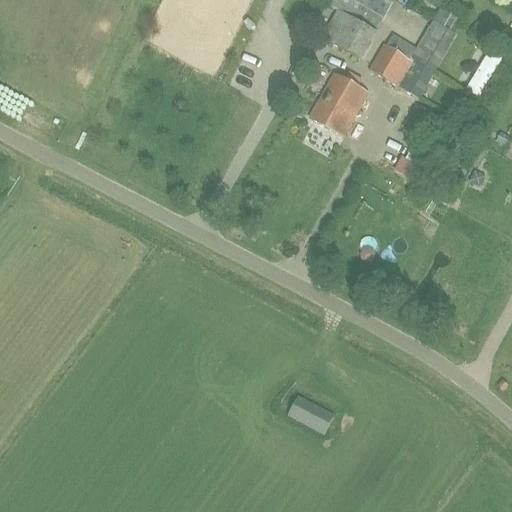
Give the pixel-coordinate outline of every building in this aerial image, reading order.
[(340,12),(324,40),(360,61),(376,33),(393,4),(386,0),(329,0),(327,5),(336,10),(340,12)] [(383,45),(368,71),(418,100),(455,35),(462,23),(440,10),(434,21),(433,22),(417,50),(393,37),(387,48),(383,45)] [(485,61),(466,92),(479,99),(497,69),(485,61)] [(343,139),(368,95),(334,76),(309,120),(343,139)] [(416,107),(401,135),(419,145),(434,117),(416,107)] [(323,438),(334,417),(298,397),(287,418),(323,438)]
